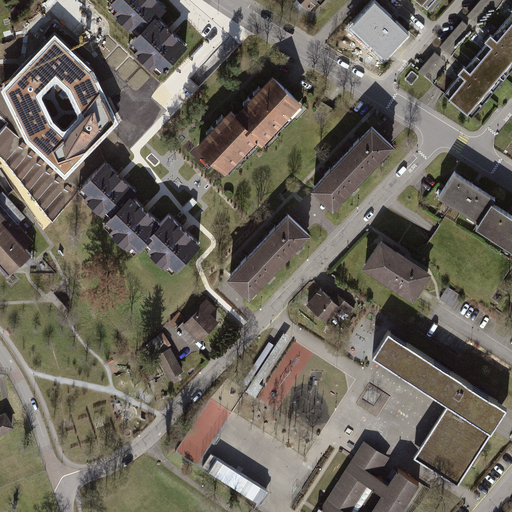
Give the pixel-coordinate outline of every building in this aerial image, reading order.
[(175,0),(119,0),(117,2),(145,32),(138,37),(167,68),(197,40),(168,9),(177,1),(175,0)] [(303,0),(315,11),(324,0),(303,0)] [(377,0),(370,0),(349,21),(382,54),(407,30),(377,0)] [(420,0),(433,11),(442,0),(420,0)] [(450,51),(468,21),(461,17),(442,46),(450,51)] [(511,66),(511,36),(504,30),(478,60),(500,80),(511,66)] [(5,89),(31,138),(65,171),(115,120),(93,72),(57,39),(37,60),(35,57),(5,89)] [(419,66),(424,72),(442,55),(436,49),(419,66)] [(468,118),(500,80),(478,60),(445,98),(468,118)] [(238,103),(202,139),(231,168),(263,136),(268,141),(305,103),(276,75),(243,108),(238,103)] [(399,139),(376,118),(318,183),(341,204),(399,139)] [(81,192),(9,123),(0,132),(0,154),(6,161),(53,223),(81,192)] [(114,156),(87,183),(119,216),(112,222),(140,249),(150,239),(178,267),(206,240),(177,210),(169,218),(144,193),(147,190),(114,156)] [(458,172),(441,199),(479,222),(473,231),(511,254),(511,218),(489,205),(495,194),(476,183),(458,172)] [(0,265),(7,274),(25,257),(21,253),(26,248),(26,247),(33,240),(17,222),(23,216),(3,193),(0,195),(0,265)] [(294,208),(236,267),(259,289),(316,230),(294,208)] [(378,238),(361,263),(413,298),(430,273),(404,256),(378,238)] [(446,288),(439,298),(453,306),(459,296),(446,288)] [(339,308),(316,290),(303,305),(327,324),(339,308)] [(210,295),(186,316),(204,336),(228,316),(210,295)] [(265,381),(261,378),(291,333),(281,327),(242,385),(256,394),(265,381)] [(385,333),(369,357),(445,406),(412,456),(456,485),(505,410),(385,333)] [(170,344),(155,352),(168,377),(183,369),(170,344)] [(5,412),(0,414),(0,430),(12,424),(5,412)] [(399,470),(391,483),(378,474),(390,456),(364,440),(318,511),(402,511),(421,484),(399,470)]
